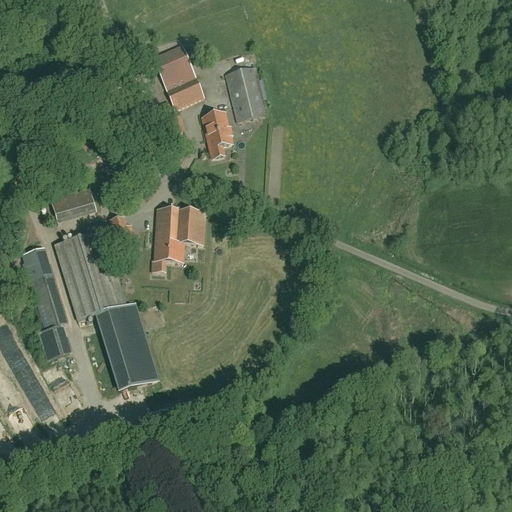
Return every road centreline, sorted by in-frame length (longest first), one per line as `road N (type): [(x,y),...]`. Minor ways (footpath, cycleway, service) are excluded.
road 1 (unclassified): [(0,170),(138,171),(511,312)]
road 2 (track): [(103,169),(141,104),(102,0)]
